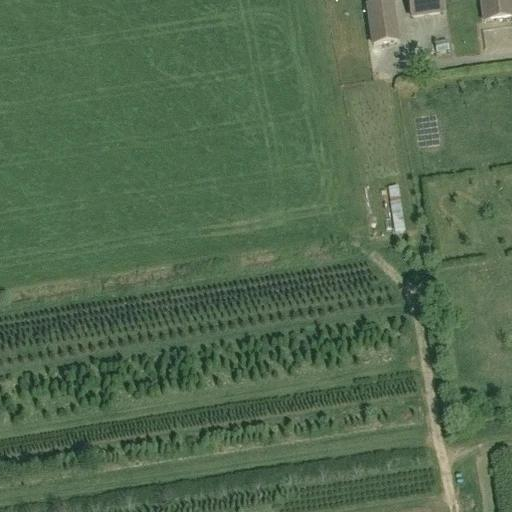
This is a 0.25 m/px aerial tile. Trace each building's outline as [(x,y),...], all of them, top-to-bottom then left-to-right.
[(407,0),(411,20),(445,16),(442,0),(407,0)] [(511,0),(481,0),(485,22),(511,18),(511,8),(511,1),(511,0)] [(365,7),(371,48),(399,44),(393,3),(365,7)] [(424,65),(440,65),(440,48),(424,48),(424,65)] [(388,189),(395,235),(405,234),(398,188),(388,189)]
